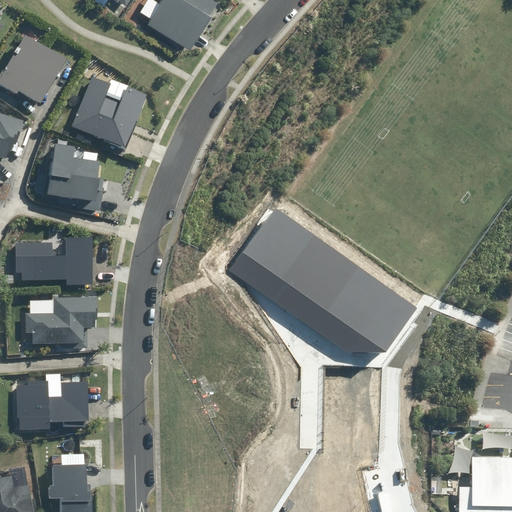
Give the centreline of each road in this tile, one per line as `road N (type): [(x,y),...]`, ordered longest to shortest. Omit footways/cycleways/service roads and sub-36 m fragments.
road 1 (residential): [(137,511),(132,345),(159,189),(210,88),(278,0)]
road 2 (track): [(410,511),(391,469),(382,384),(407,305)]
